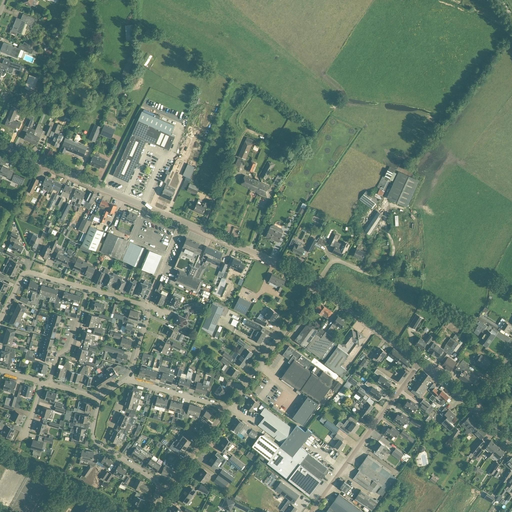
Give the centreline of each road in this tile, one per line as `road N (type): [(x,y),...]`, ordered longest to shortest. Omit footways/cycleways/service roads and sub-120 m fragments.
road 1 (tertiary): [(181,221),(0,145)]
road 2 (residential): [(310,511),(420,362)]
road 3 (residential): [(222,405),(316,285)]
road 4 (tertiary): [(316,285),(181,221)]
road 5 (track): [(132,511),(0,444)]
road 6 (residential): [(129,379),(148,310),(87,288)]
road 7 (tertiary): [(420,362),(316,285)]
